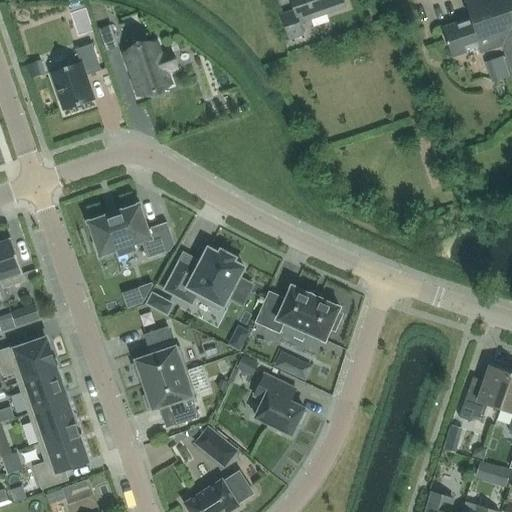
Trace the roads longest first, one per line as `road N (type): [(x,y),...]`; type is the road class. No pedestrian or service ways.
road 1 (residential): [(389,280),(277,230),(142,154),(61,176)]
road 2 (residential): [(148,511),(35,184)]
road 3 (residential): [(285,511),(326,456),(389,280)]
road 4 (residential): [(511,321),(389,280)]
